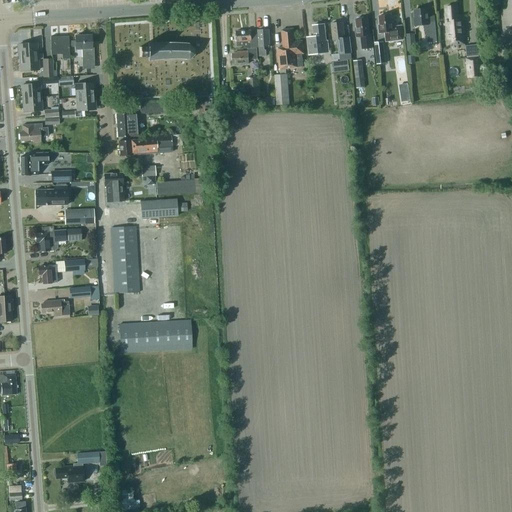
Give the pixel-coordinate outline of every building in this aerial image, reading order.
[(511,0),(500,0),(504,29),(511,28),(511,0)] [(457,43),(458,44),(466,43),(464,26),(461,26),(460,16),(457,16),(456,5),(446,6),(447,14),(446,15),(449,44),(457,43)] [(415,9),(416,17),(414,17),(415,25),(425,25),(426,35),(428,35),(429,42),(438,41),(435,16),(429,16),(428,8),(415,9)] [(392,27),(390,14),(380,15),(381,25),(380,25),(381,33),(386,33),(387,41),(403,39),(401,26),(392,27)] [(362,50),(373,48),(371,35),(370,35),(368,18),(364,19),(363,17),(357,18),(357,20),(356,20),(357,28),(355,28),(356,37),(360,36),(362,50)] [(343,22),(331,24),(333,40),(338,39),(339,55),(340,59),(352,58),(349,37),(345,38),(343,22)] [(313,25),(314,36),(306,37),(308,55),(328,53),(327,41),(326,41),(324,24),(313,25)] [(258,30),(260,56),(266,56),(266,50),(264,50),(264,46),(270,46),(269,29),(258,30)] [(304,67),(303,60),(302,53),(304,53),(302,41),(296,42),(294,29),(282,30),(284,48),(277,48),(280,69),(297,67),(297,68),(304,67)] [(244,48),(248,48),(256,48),(258,48),(257,34),(251,34),(251,31),(237,31),(238,46),(244,46),(244,48)] [(415,51),(414,34),(406,34),(407,51),(415,51)] [(68,36),(51,37),(51,54),(62,54),(62,59),(69,59),(69,53),(69,47),(68,41),(68,36)] [(75,41),(68,41),(69,47),(75,47),(75,49),(81,49),(81,62),(94,62),(93,48),(92,48),(91,36),(75,36),(75,41)] [(386,63),(385,55),(383,42),(375,43),(377,64),(386,63)] [(19,44),(20,58),(43,56),(43,54),(38,54),(37,43),(19,44)] [(148,43),(148,47),(139,47),(139,57),(148,57),(148,61),(188,59),(194,53),(194,49),(187,43),(148,43)] [(248,48),(248,51),(236,51),(237,54),(233,54),(234,64),(249,63),(249,60),(257,60),(256,48),(248,48)] [(43,56),(20,58),(21,71),(39,70),(39,59),(43,59),(43,56)] [(467,58),(468,77),(481,76),(479,57),(467,58)] [(52,59),(42,60),(43,78),(53,77),(52,59)] [(348,60),(339,61),(341,72),(349,71),(348,60)] [(365,87),(361,60),(353,61),(356,88),(365,87)] [(274,75),(276,105),(289,104),(287,74),(274,75)] [(73,76),(59,77),(59,85),(73,84),(73,76)] [(247,78),(248,96),(259,95),(258,77),(247,78)] [(75,84),(76,96),(95,94),(94,82),(75,84)] [(22,85),(23,98),(41,97),(40,84),(22,85)] [(76,96),(77,108),(96,106),(95,94),(76,96)] [(58,96),(43,97),(43,106),(54,106),(54,103),(58,103),(58,96)] [(23,98),(24,112),(42,110),(41,97),(23,98)] [(272,106),(272,98),(263,98),(263,106),(272,106)] [(177,102),(163,103),(140,104),(140,113),(177,111),(177,102)] [(136,112),(117,113),(118,136),(137,135),(136,112)] [(40,142),(40,137),(48,136),(47,128),(41,128),(41,124),(22,125),(22,132),(20,132),(20,141),(33,140),(33,142),(40,142)] [(156,137),(120,140),(121,149),(119,149),(119,155),(135,154),(135,155),(143,154),(143,153),(172,151),(172,146),(181,146),(181,134),(156,136),(156,137)] [(21,156),(21,175),(38,174),(37,164),(48,164),(48,153),(30,154),(30,156),(21,156)] [(141,167),(142,176),(154,175),(153,166),(141,167)] [(70,171),(51,172),(51,182),(71,182),(70,171)] [(124,201),(122,173),(104,174),(105,185),(107,185),(107,188),(106,188),(107,202),(124,201)] [(157,185),(157,176),(148,176),(148,185),(157,185)] [(202,179),(158,181),(159,194),(202,192),(202,179)] [(35,190),(36,205),(67,204),(66,186),(53,186),(53,189),(35,190)] [(176,199),(140,201),(142,218),(177,216),(176,199)] [(64,224),(83,223),(82,209),(64,210),(64,224)] [(54,250),(54,249),(56,249),(57,247),(57,241),(66,240),(65,230),(54,231),(53,226),(44,227),(45,233),(38,233),(36,235),(37,241),(38,242),(39,242),(40,251),(54,250)] [(112,228),(116,295),(140,293),(136,227),(112,228)] [(66,232),(67,241),(81,240),(80,231),(66,232)] [(63,261),(64,272),(72,271),(84,270),(83,268),(83,259),(63,261)] [(83,259),(83,268),(93,267),(93,259),(83,259)] [(38,268),(39,274),(40,275),(42,275),(42,283),(57,282),(56,272),(55,265),(39,266),(39,267),(38,268)] [(71,298),(90,296),(91,299),(97,298),(96,286),(90,287),(90,286),(70,288),(71,298)] [(0,322),(0,323),(11,322),(9,297),(0,297),(0,322)] [(44,303),(41,303),(42,313),(54,312),(54,316),(61,316),(61,315),(69,314),(68,301),(60,302),(60,300),(44,301),(44,303)] [(97,306),(87,306),(87,316),(98,315),(97,306)] [(120,325),(121,353),(192,349),(191,321),(120,325)] [(0,384),(1,397),(15,396),(14,375),(0,376),(0,384)] [(3,436),(3,445),(19,443),(18,435),(3,436)] [(76,454),(76,463),(73,463),(73,467),(62,467),(62,469),(54,469),(55,479),(67,478),(67,480),(74,479),(74,482),(84,481),(83,464),(99,463),(98,452),(76,454)] [(15,464),(6,465),(7,475),(16,474),(15,464)] [(123,509),(135,508),(134,489),(122,489),(123,509)]
